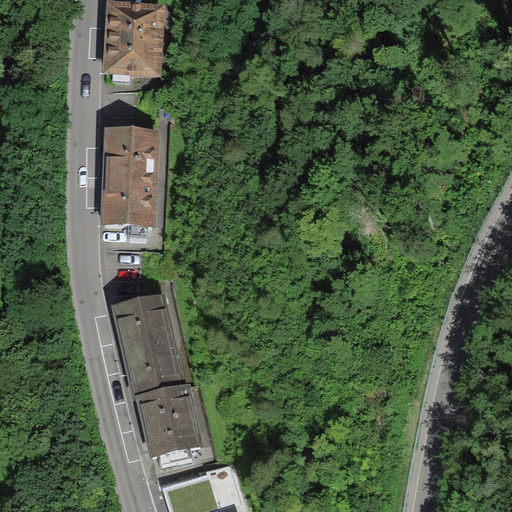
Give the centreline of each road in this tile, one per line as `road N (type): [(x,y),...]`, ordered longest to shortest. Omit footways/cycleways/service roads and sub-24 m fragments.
road 1 (residential): [(92,0),(81,117),(85,303),(136,511)]
road 2 (residential): [(420,511),(427,462),(492,270),(511,239)]
